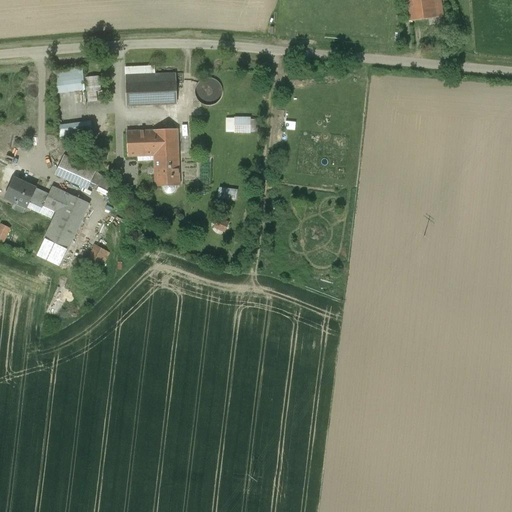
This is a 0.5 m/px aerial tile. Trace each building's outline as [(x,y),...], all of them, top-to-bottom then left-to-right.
[(433,0),(412,0),(414,5),(406,6),(408,21),(442,17),(439,0),(437,0),(434,0),(433,0)] [(153,67),(125,68),(125,76),(154,75),(153,67)] [(57,70),(59,92),(85,90),(84,68),(57,70)] [(154,75),(125,76),(126,106),(176,104),(175,74),(154,75)] [(98,77),(86,78),(88,92),(100,91),(98,77)] [(204,79),(202,79),(201,80),(199,82),(198,83),(196,85),(195,87),(195,89),(195,90),(194,92),(195,94),(195,96),(196,98),(197,100),(198,101),(199,102),(200,103),(203,105),(205,105),(207,106),(209,106),(212,105),(214,104),(216,103),(218,102),(219,101),(220,99),(221,97),(221,96),(222,94),(222,92),(222,89),(221,88),(221,87),(220,84),(218,83),(217,81),(215,80),(214,79),(212,79),(210,78),(208,78),(206,78),(204,79)] [(250,119),(227,119),(227,131),(249,132),(250,119)] [(63,139),(95,133),(93,120),(60,125),(63,139)] [(286,129),(297,129),(297,121),(286,121),(286,129)] [(177,129),(126,131),(127,157),(153,156),(178,155),(177,129)] [(178,155),(153,156),(154,187),(179,186),(178,155)] [(95,171),(63,157),(55,174),(87,189),(90,182),(95,171)] [(110,183),(95,171),(90,182),(107,190),(110,183)] [(35,188),(13,178),(4,198),(26,208),(26,207),(30,199),(35,189),(35,188)] [(48,194),(35,188),(35,189),(30,199),(43,205),(49,194),(48,194)] [(65,194),(51,188),(48,194),(49,194),(43,205),(55,211),(57,212),(65,194)] [(236,191),(219,189),(218,197),(234,199),(236,191)] [(89,204),(66,193),(57,212),(44,239),(67,250),(89,204)] [(55,211),(43,205),(30,199),(26,207),(51,219),(55,211)] [(226,224),(219,220),(216,225),(224,229),(226,224)] [(106,228),(97,246),(95,245),(88,258),(89,259),(102,266),(118,235),(106,228)] [(67,250),(44,239),(36,255),(60,266),(67,250)] [(102,266),(89,259),(85,268),(98,274),(102,266)]
